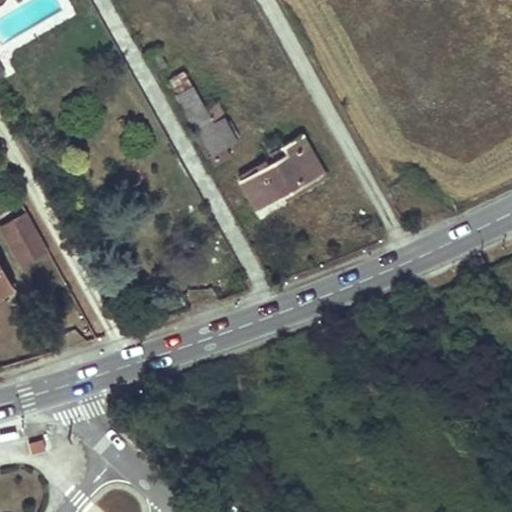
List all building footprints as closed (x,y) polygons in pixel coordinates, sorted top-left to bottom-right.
[(166,79),(173,92),(193,81),(186,68),(166,79)] [(224,146),(235,140),(223,118),(211,125),(191,87),(176,95),(215,165),(230,156),(224,146)] [(286,154),(263,167),(240,180),(257,210),(289,192),(291,195),(323,176),(301,137),(282,147),(286,154)] [(30,218),(21,203),(0,214),(0,226),(4,233),(30,218)] [(47,249),(30,218),(4,233),(20,264),(47,249)] [(0,292),(8,288),(0,272),(0,292)] [(44,449),(42,440),(28,444),(31,453),(44,449)]
